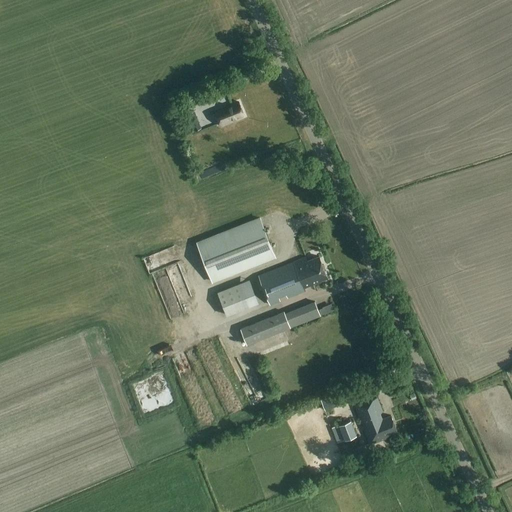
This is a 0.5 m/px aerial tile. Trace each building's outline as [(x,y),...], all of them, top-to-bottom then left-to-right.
[(209,99),(198,102),(202,115),(212,112),(209,99)] [(237,118),(244,116),(239,102),(215,112),(221,126),(237,120),(237,118)] [(187,114),(189,120),(196,117),(194,111),(187,114)] [(227,134),(230,141),(239,138),(236,131),(227,134)] [(260,216),(197,242),(214,284),(277,258),(260,216)] [(304,287),(327,278),(319,256),(307,261),(306,257),(258,276),(270,305),(280,301),(279,297),(286,294),(287,298),(305,291),(304,287)] [(173,292),(178,304),(186,301),(173,265),(164,268),(165,272),(157,275),(167,301),(169,300),(167,294),(173,292)] [(218,288),(226,310),(259,299),(251,276),(218,288)] [(284,312),(241,329),(247,344),(320,315),(315,301),(285,313),(284,312)] [(339,389),(320,396),(325,410),(345,403),(339,389)] [(228,397),(234,412),(245,408),(238,392),(228,397)] [(391,433),(397,431),(391,416),(382,419),(380,413),(382,412),(377,398),(355,407),(370,445),(392,436),(391,433)] [(357,435),(351,420),(338,425),(344,440),(357,435)] [(347,459),(350,466),(362,461),(359,454),(347,459)]
